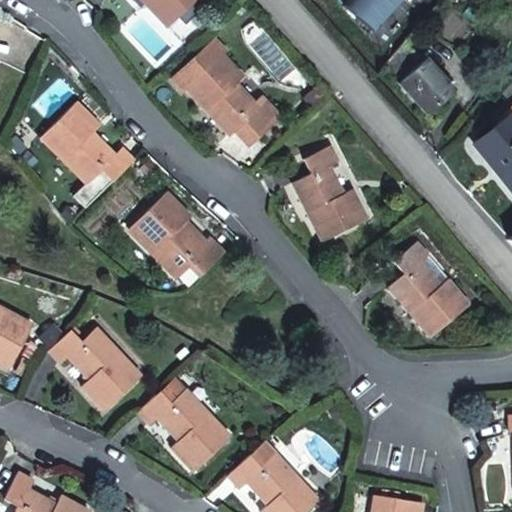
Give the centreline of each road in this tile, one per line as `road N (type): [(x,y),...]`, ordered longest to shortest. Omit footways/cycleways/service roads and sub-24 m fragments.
road 1 (residential): [(381,378),(238,199),(150,120),(38,0)]
road 2 (residential): [(272,0),(511,271)]
road 3 (residential): [(0,418),(113,466),(185,511)]
road 4 (residential): [(461,511),(456,475),(381,378)]
road 5 (residential): [(511,356),(381,378)]
